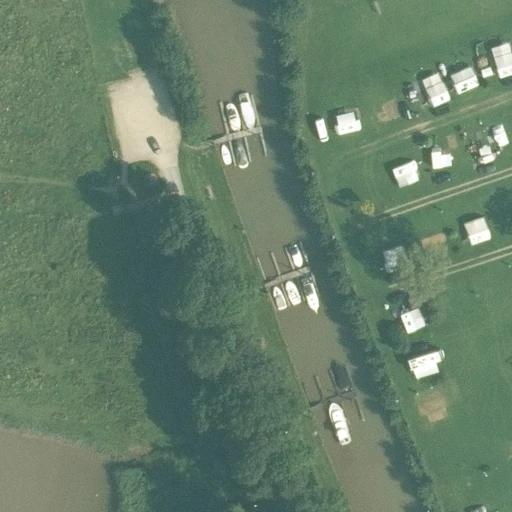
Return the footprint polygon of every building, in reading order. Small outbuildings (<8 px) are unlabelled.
[(511,42),(510,37),(496,42),(510,79),(511,78),(511,42)] [(429,110),(430,68),(410,67),(409,109),(429,110)] [(390,120),(380,79),(361,84),(370,124),(390,120)] [(351,146),(364,132),(332,103),(320,117),(351,146)] [(504,154),(511,153),(511,140),(511,133),(502,133),(504,154)] [(372,195),(386,191),(378,159),(364,162),(372,195)] [(362,166),(347,171),(356,194),(370,189),(362,166)] [(439,233),(436,212),(413,215),(416,237),(439,233)] [(445,316),(475,306),(467,284),(437,295),(445,316)] [(498,466),(511,462),(511,427),(511,426),(490,432),(498,466)] [(451,474),(445,495),(478,504),(484,483),(451,474)]
